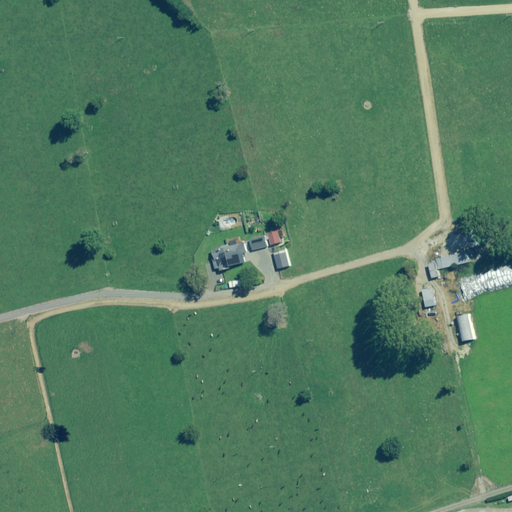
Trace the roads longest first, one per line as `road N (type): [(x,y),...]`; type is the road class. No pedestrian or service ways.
road 1 (track): [(402,254),(198,294),(118,290),(0,320)]
road 2 (track): [(492,511),(484,507),(438,261),(402,254)]
road 3 (track): [(402,254),(474,222),(511,253)]
